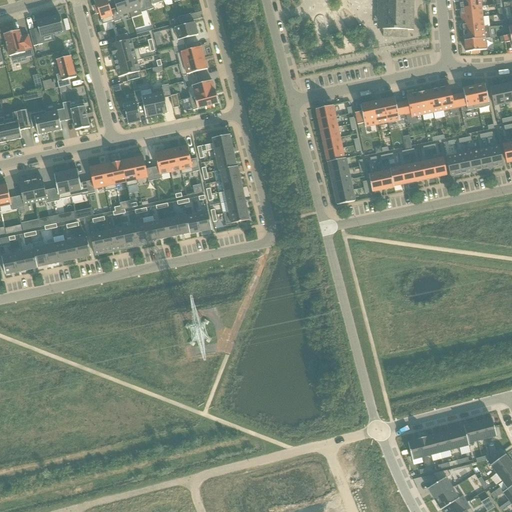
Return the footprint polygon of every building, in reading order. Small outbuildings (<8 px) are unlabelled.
[(96,5),(94,6),(96,15),(99,14),(103,25),(114,21),(112,17),(110,10),(107,0),(96,0),(95,0),(96,5)] [(113,0),(116,9),(110,10),(112,17),(114,21),(114,22),(120,20),(119,16),(129,13),(125,0),(113,0)] [(137,0),(125,0),(129,13),(140,9),(141,13),(147,11),(143,0),(139,0),(137,1),(137,0)] [(143,0),(147,11),(153,9),(152,5),(162,2),(161,0),(143,0)] [(377,0),(378,19),(383,19),(382,30),(413,31),(413,0),(377,0)] [(479,0),(459,0),(460,9),(481,7),(479,0)] [(482,17),(481,7),(460,9),(462,20),(482,17)] [(190,14),(178,18),(179,24),(191,21),(190,14)] [(63,31),(59,16),(36,22),(38,29),(29,31),(33,47),(43,44),(41,37),(63,31)] [(483,28),(482,17),(462,20),(463,31),(488,28),(488,27),(483,28)] [(194,23),(170,29),(173,41),(171,42),(173,48),(185,45),(184,39),(198,35),(194,23)] [(511,46),(511,24),(507,26),(509,35),(503,36),(505,43),(511,42),(511,47),(511,46)] [(489,38),(488,28),(463,31),(464,41),(489,38)] [(23,53),(24,58),(33,56),(27,36),(20,38),(18,31),(3,35),(6,47),(4,48),(6,56),(8,56),(8,57),(23,53)] [(127,34),(115,37),(116,43),(128,40),(127,34)] [(489,39),(489,38),(464,41),(465,52),(470,52),(471,55),(480,53),(479,51),(486,50),(485,39),(489,39)] [(116,43),(110,45),(112,56),(138,49),(134,50),(131,40),(128,40),(116,43)] [(185,45),(173,48),(175,54),(176,54),(179,65),(204,58),(201,47),(187,51),(185,45)] [(138,49),(112,56),(115,67),(141,60),(138,49)] [(69,80),(76,78),(70,57),(57,60),(60,74),(56,75),(58,82),(57,82),(59,88),(70,85),(69,80)] [(204,58),(179,65),(182,76),(184,82),(196,79),(195,73),(207,70),(204,58)] [(141,60),(115,67),(118,78),(126,76),(138,72),(139,72),(137,62),(141,60)] [(138,72),(126,76),(127,82),(140,78),(138,72)] [(196,79),(184,82),(186,88),(187,88),(190,98),(189,98),(189,99),(215,92),(215,91),(212,81),(198,85),(196,79)] [(42,82),(44,90),(53,88),(51,80),(42,82)] [(511,88),(511,84),(501,86),(504,104),(511,102),(511,88)] [(162,88),(151,91),(157,116),(168,113),(165,98),(170,97),(170,96),(168,85),(162,86),(162,88)] [(478,109),(489,106),(485,85),(474,87),(478,109)] [(501,86),(490,89),(493,106),(504,104),(501,86)] [(137,87),(133,88),(134,92),(135,97),(136,102),(137,104),(142,103),(146,118),(157,116),(151,91),(152,95),(141,98),(140,91),(138,91),(137,87)] [(443,111),(460,107),(458,95),(452,97),(450,87),(439,89),(443,111)] [(460,107),(466,106),(467,111),(478,109),(474,87),(463,89),(464,94),(458,95),(460,107)] [(433,113),(443,111),(439,89),(428,91),(433,113)] [(422,115),(433,113),(428,91),(417,93),(422,115)] [(215,92),(189,99),(193,111),(205,107),(206,110),(214,108),(214,105),(219,104),(215,92)] [(404,115),(410,114),(411,117),(422,115),(417,93),(406,96),(408,102),(402,103),(404,115)] [(177,95),(170,96),(170,97),(173,109),(179,107),(177,95)] [(125,110),(122,111),(124,119),(126,119),(128,125),(140,122),(137,104),(136,102),(135,97),(122,100),(125,110)] [(395,98),(383,101),(387,123),(405,119),(404,115),(402,103),(396,105),(395,98)] [(376,125),(387,123),(383,101),(372,103),(376,125)] [(62,104),(63,109),(66,121),(73,120),(75,130),(89,127),(84,107),(84,104),(71,107),(70,102),(65,103),(62,104)] [(372,103),(360,106),(361,112),(355,113),(357,125),(364,123),(365,127),(376,125),(372,103)] [(318,121),(335,117),(333,106),(315,110),(318,121)] [(45,111),(49,133),(62,130),(60,123),(66,121),(63,109),(46,113),(45,111)] [(3,118),(8,142),(22,139),(20,131),(30,129),(26,110),(12,113),(13,119),(4,121),(3,118)] [(45,111),(29,115),(32,128),(36,127),(38,135),(49,133),(45,111)] [(320,131),(338,128),(335,117),(318,121),(320,131)] [(0,143),(8,142),(3,118),(0,118),(0,143)] [(322,142),(340,138),(338,128),(320,131),(322,142)] [(230,135),(212,139),(214,150),(232,146),(230,135)] [(342,149),(340,138),(322,142),(324,152),(342,149)] [(511,161),(511,143),(502,145),(506,163),(511,161)] [(187,146),(176,149),(182,175),(193,173),(193,172),(199,171),(196,159),(190,160),(187,146)] [(232,146),(214,150),(216,160),(234,157),(232,146)] [(488,148),(493,168),(504,166),(499,146),(488,148)] [(493,168),(488,148),(478,151),(482,170),(493,168)] [(176,149),(166,151),(170,173),(180,170),(181,175),(182,175),(176,149)] [(344,159),(342,149),(324,152),(327,163),(345,159),(344,159)] [(158,167),(152,168),(154,181),(161,179),(160,175),(170,173),(166,151),(155,153),(158,167)] [(471,172),(482,170),(478,151),(467,153),(471,172)] [(461,175),(471,172),(467,153),(457,155),(461,175)] [(461,175),(457,155),(446,158),(450,177),(461,175)] [(143,157),(132,160),(137,185),(138,185),(137,180),(147,178),(148,182),(154,181),(152,168),(146,170),(143,157)] [(234,157),(216,160),(218,171),(237,167),(236,167),(234,157)] [(447,176),(443,158),(432,161),(436,178),(447,176)] [(330,173),(348,170),(345,159),(327,163),(328,163),(330,173)] [(132,160),(122,162),(127,187),(137,185),(132,160)] [(436,178),(432,161),(421,163),(425,180),(436,178)] [(121,162),(111,164),(116,189),(117,189),(116,184),(125,182),(126,187),(127,187),(122,162),(121,162)] [(425,180),(421,163),(411,165),(414,183),(425,180)] [(110,164),(100,166),(106,191),(116,189),(111,164),(110,164)] [(414,183),(411,165),(400,167),(404,185),(414,183)] [(92,181),(86,182),(89,194),(95,193),(94,189),(104,187),(105,192),(106,191),(100,166),(89,169),(92,181)] [(237,167),(218,171),(219,171),(220,171),(222,181),(240,178),(237,167)] [(404,185),(400,167),(390,170),(393,188),(394,188),(394,187),(404,185)] [(77,170),(65,172),(71,197),(82,195),(82,196),(89,194),(86,182),(80,184),(77,170)] [(332,184),(350,180),(348,170),(330,173),(332,184)] [(393,188),(390,170),(389,170),(389,171),(379,173),(383,190),(393,188)] [(57,189),(51,190),(53,202),(60,201),(59,200),(71,197),(65,172),(54,175),(57,189)] [(383,190),(379,173),(368,175),(372,193),(383,190)] [(240,178),(222,181),(224,192),(242,188),(240,178)] [(42,179),(31,181),(35,203),(46,200),(47,203),(53,202),(51,190),(45,191),(42,179)] [(335,194),(352,191),(350,180),(332,184),(335,194)] [(21,196),(16,197),(18,209),(19,212),(25,211),(24,205),(35,203),(31,181),(30,182),(30,181),(24,182),(24,183),(19,184),(21,196)] [(7,185),(0,186),(0,210),(0,212),(1,212),(0,208),(0,207),(11,205),(12,211),(18,209),(16,197),(10,199),(7,185)] [(242,188),(224,192),(226,203),(244,199),(242,188)] [(337,205),(354,202),(352,191),(335,194),(337,205)] [(244,199),(226,203),(229,213),(246,209),(244,199)] [(229,213),(224,214),(226,225),(231,224),(249,220),(246,209),(229,213)] [(208,212),(197,214),(200,232),(211,230),(208,212)] [(186,215),(186,216),(190,235),(200,232),(197,214),(186,217),(186,215)] [(186,216),(175,218),(179,236),(189,234),(189,235),(190,235),(186,216)] [(175,218),(165,220),(168,238),(179,236),(175,218)] [(165,220),(154,222),(158,240),(168,238),(165,220)] [(154,222),(143,224),(148,244),(148,242),(158,240),(154,222)] [(143,224),(133,227),(137,246),(148,244),(143,224)] [(133,227),(122,229),(126,248),(137,246),(133,227)] [(122,229),(112,231),(116,250),(126,248),(122,229)] [(112,231),(101,233),(105,253),(116,250),(112,231)] [(101,233),(90,236),(94,255),(105,253),(101,233)] [(87,238),(75,240),(79,258),(90,256),(87,238)] [(75,240),(65,243),(69,260),(79,258),(75,240)] [(65,243),(54,245),(58,263),(69,260),(65,243)] [(54,245),(44,247),(48,265),(58,263),(54,245)] [(44,247),(33,249),(37,268),(38,268),(37,267),(48,265),(44,247)] [(33,250),(23,253),(27,271),(37,268),(33,249),(33,250)] [(23,253),(12,255),(16,273),(27,271),(23,253)] [(12,255),(1,257),(5,275),(16,273),(12,255)] [(492,419),(482,421),(487,439),(496,437),(492,419)] [(482,421),(473,424),(477,442),(487,439),(482,421)] [(473,424),(463,426),(468,446),(469,446),(468,444),(477,442),(473,424)] [(463,428),(454,430),(459,448),(468,446),(463,426),(463,428)] [(454,430),(445,433),(450,451),(459,448),(454,430)] [(445,433),(436,435),(440,453),(450,451),(445,433)] [(427,437),(426,437),(431,456),(440,453),(436,435),(427,437)] [(426,437),(417,439),(422,458),(431,456),(426,437)] [(417,440),(407,442),(412,461),(422,458),(417,439),(416,440),(417,440)] [(505,455),(490,466),(496,474),(511,463),(505,455)] [(511,464),(511,463),(496,474),(501,482),(511,474),(511,464)] [(439,482),(427,489),(433,499),(454,487),(452,488),(446,478),(450,476),(447,471),(434,474),(439,482)] [(511,474),(501,482),(507,489),(502,493),(511,485),(511,474)] [(511,485),(502,493),(508,501),(510,503),(511,500),(511,485)] [(454,487),(433,499),(440,510),(452,503),(455,509),(466,502),(462,496),(460,497),(454,487)] [(457,511),(472,511),(466,502),(455,509),(457,511)]
